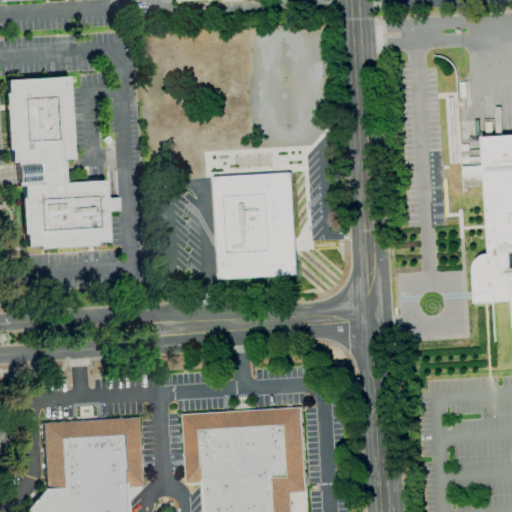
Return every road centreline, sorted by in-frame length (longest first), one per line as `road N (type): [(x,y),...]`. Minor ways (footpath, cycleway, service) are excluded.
road 1 (tertiary): [(382,511),(353,0)]
road 2 (tertiary): [(371,315),(174,327)]
road 3 (tertiary): [(0,354),(147,347),(174,327)]
road 4 (tertiary): [(174,327),(146,314),(12,323)]
